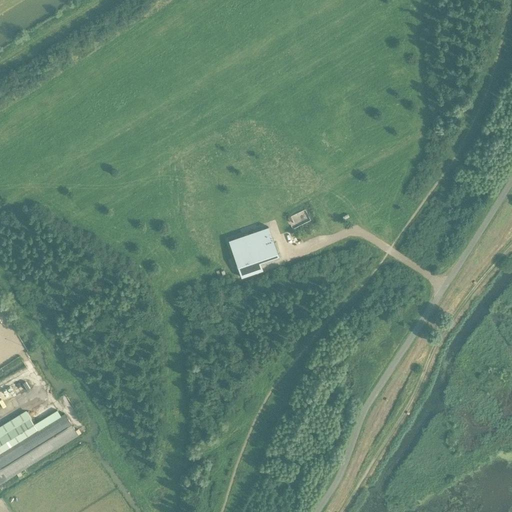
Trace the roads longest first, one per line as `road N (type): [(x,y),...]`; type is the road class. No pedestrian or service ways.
road 1 (unknown): [(222,511),(258,409),(318,328),(375,271),(456,158),(511,11)]
road 2 (track): [(443,288),(357,231),(293,249)]
